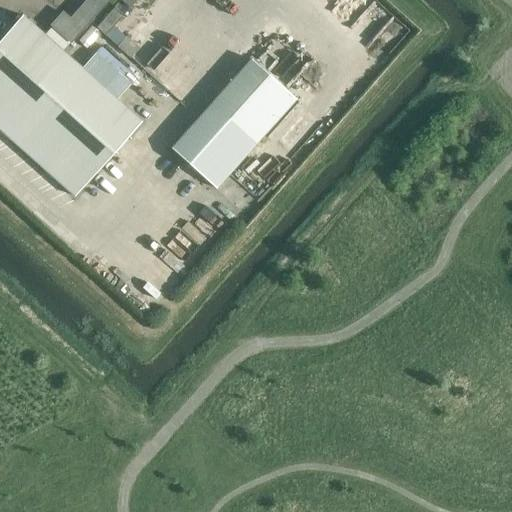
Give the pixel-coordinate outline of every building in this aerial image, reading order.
[(63,12),(51,25),(70,42),(108,0),(86,0),(70,19),(63,12)] [(97,27),(106,35),(123,16),(114,8),(97,27)] [(24,16),(0,41),(0,128),(76,197),(143,122),(24,16)] [(138,48),(126,38),(119,46),(130,56),(138,48)] [(297,99),(253,59),(173,149),(218,189),(297,99)]
